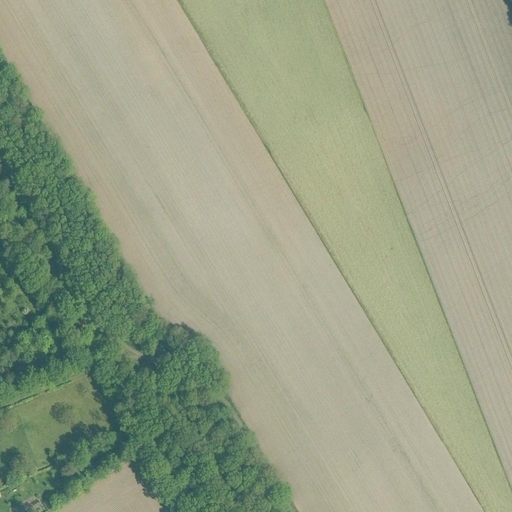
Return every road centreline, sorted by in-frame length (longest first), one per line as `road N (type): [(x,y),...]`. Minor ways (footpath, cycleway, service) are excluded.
road 1 (track): [(0,186),(196,511)]
road 2 (track): [(140,355),(236,511)]
